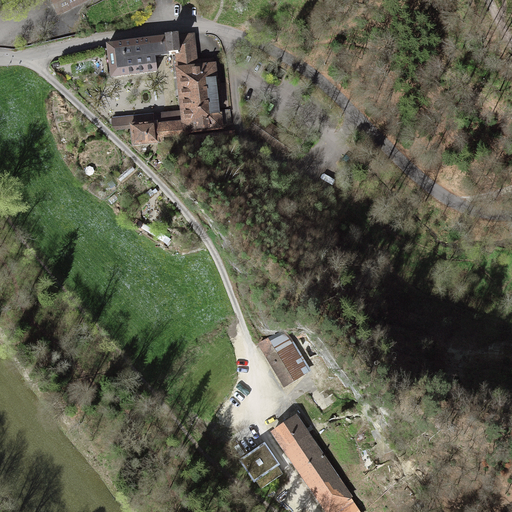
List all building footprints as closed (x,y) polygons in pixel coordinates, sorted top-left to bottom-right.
[(54,0),(59,11),(82,0),(54,0)] [(177,37),(108,46),(112,77),(157,71),(155,57),(177,54),(183,111),(165,113),(165,114),(170,114),(171,125),(157,127),(156,122),(131,125),(133,146),(158,143),(158,137),(186,135),(186,131),(220,126),(220,125),(231,124),(230,110),(218,111),(213,67),(212,61),(196,63),(193,36),(177,38),(177,37)] [(300,145),(258,116),(250,127),(292,156),(300,145)] [(235,132),(194,136),(195,146),(227,142),(227,145),(236,145),(235,132)] [(161,153),(151,163),(172,182),(161,153)] [(298,316),(292,320),(301,335),(306,332),(298,316)] [(282,331),(260,344),(260,345),(262,343),(274,363),(272,365),(285,386),(297,380),(307,372),(282,331)] [(321,361),(314,364),(318,375),(326,372),(321,361)] [(315,396),(313,398),(321,411),(324,409),(315,396)] [(273,431),(328,511),(345,511),(355,506),(295,417),(273,431)] [(277,465),(264,446),(241,462),(254,480),(256,480),(260,486),(270,480),(265,473),(277,465)]
